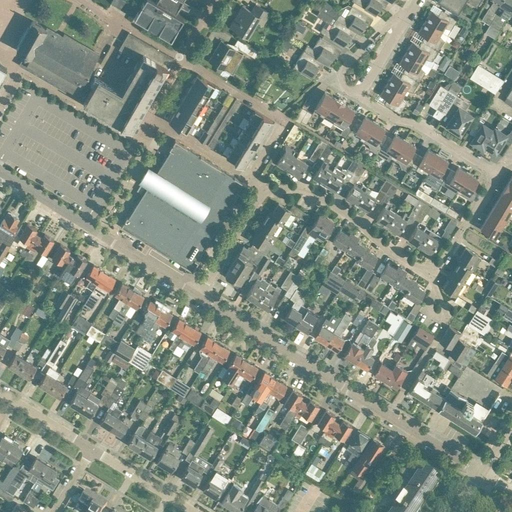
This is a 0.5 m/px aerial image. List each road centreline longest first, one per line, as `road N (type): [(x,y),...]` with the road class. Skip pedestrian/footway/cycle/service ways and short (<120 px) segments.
road 1 (residential): [(481,473),(196,295)]
road 2 (residential): [(196,295),(0,171)]
road 3 (residential): [(465,225),(491,185),(487,168),(359,95)]
road 4 (residential): [(429,271),(307,189),(263,192)]
road 5 (residential): [(263,192),(196,295)]
road 6 (residential): [(195,511),(92,448)]
